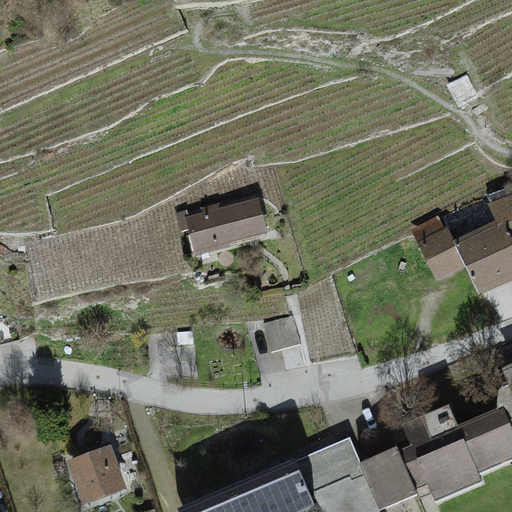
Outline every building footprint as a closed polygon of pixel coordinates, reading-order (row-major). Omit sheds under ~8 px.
[(465,74),(445,86),(457,108),(478,95),(465,74)] [(511,259),(508,250),(511,247),(511,197),(484,211),(491,226),(447,247),(436,225),(409,238),(431,285),(461,271),(473,298),(511,280),(511,259)] [(184,219),(193,254),(261,237),(253,202),(184,219)] [(264,324),(271,351),(298,344),(291,317),(264,324)] [(511,368),(497,375),(511,411),(511,368)] [(511,461),(511,450),(494,408),(451,427),(443,408),(414,420),(423,441),(362,467),(381,511),(422,493),(429,508),(476,488),(472,478),(511,461)] [(381,511),(362,467),(349,436),(296,459),(299,467),(193,511),(295,511),(311,505),(314,511),(381,511)] [(109,445),(66,461),(82,505),(126,489),(109,445)]
